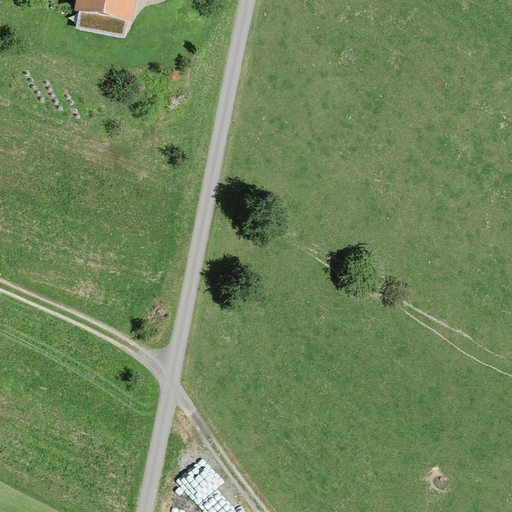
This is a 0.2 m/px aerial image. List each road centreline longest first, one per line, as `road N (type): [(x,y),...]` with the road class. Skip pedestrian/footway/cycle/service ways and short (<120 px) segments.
road 1 (unclassified): [(246,0),(144,511)]
road 2 (track): [(267,511),(155,362),(0,284)]
